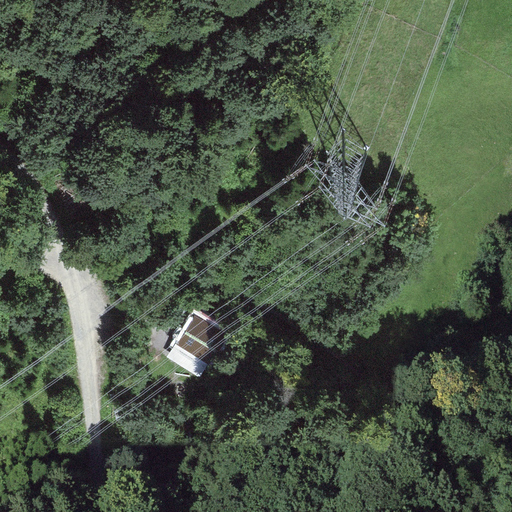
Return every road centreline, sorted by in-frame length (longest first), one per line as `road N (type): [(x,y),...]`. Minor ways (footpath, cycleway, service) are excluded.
road 1 (track): [(0,253),(66,268),(166,273),(222,288),(426,387),(511,378)]
road 2 (track): [(0,156),(45,212),(77,304),(102,511)]
